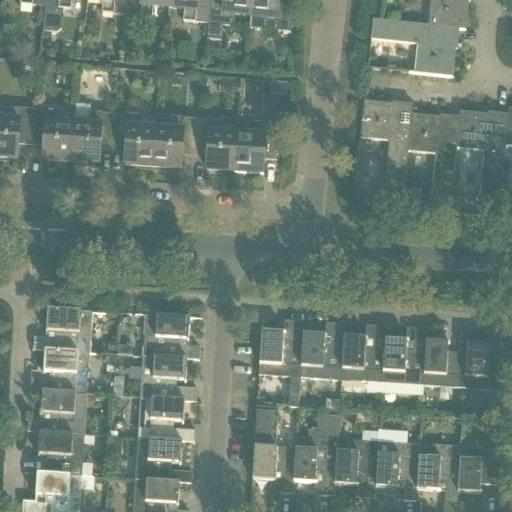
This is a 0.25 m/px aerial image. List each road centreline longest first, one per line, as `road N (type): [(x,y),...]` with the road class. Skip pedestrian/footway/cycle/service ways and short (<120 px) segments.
road 1 (residential): [(0,192),(311,211)]
road 2 (unclassified): [(511,324),(224,310)]
road 3 (unclassified): [(8,511),(22,306),(0,290)]
road 4 (tertiary): [(0,235),(229,249)]
road 5 (residential): [(335,0),(311,211)]
road 6 (tertiary): [(307,253),(511,264)]
road 7 (unclassified): [(210,511),(224,310)]
